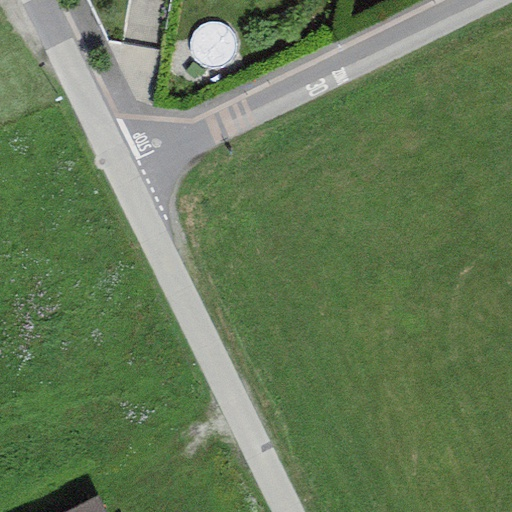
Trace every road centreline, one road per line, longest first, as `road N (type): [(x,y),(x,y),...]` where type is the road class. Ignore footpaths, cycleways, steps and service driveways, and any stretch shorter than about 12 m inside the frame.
road 1 (residential): [(123,192),(511,5)]
road 2 (residential): [(284,511),(123,192)]
road 3 (residential): [(123,192),(27,0)]
